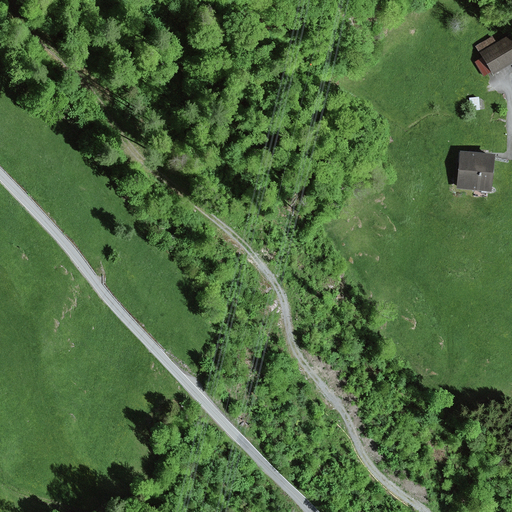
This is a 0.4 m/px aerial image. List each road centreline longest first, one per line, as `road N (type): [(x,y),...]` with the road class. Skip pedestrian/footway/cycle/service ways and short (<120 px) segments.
road 1 (track): [(425,511),(378,475),(351,421),(298,357),(278,287),(237,237),(134,155),(76,129),(0,65)]
road 2 (unclassified): [(313,511),(132,326),(0,174)]
road 3 (track): [(134,155),(15,0)]
